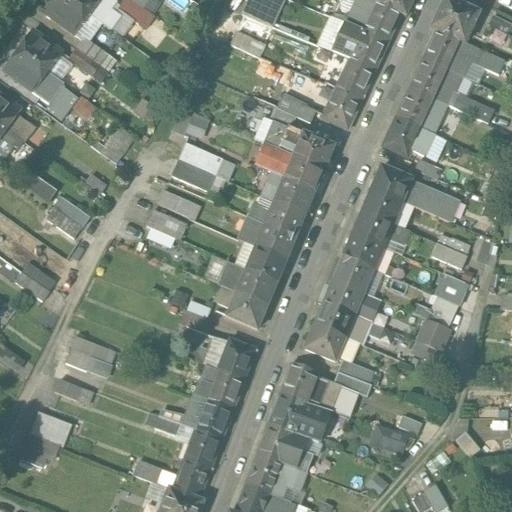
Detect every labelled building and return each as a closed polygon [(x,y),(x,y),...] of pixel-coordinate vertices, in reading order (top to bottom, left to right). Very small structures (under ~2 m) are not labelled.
[(89,16),(66,0),(54,0),(44,15),(74,36),(89,16)] [(100,0),(66,0),(89,16),(100,0)] [(142,10),(127,0),(124,0),(117,11),(140,29),(150,16),(142,10)] [(149,0),(127,0),(142,10),(149,0)] [(250,0),(245,14),(279,28),(290,0),(250,0)] [(359,0),(341,0),(340,3),(355,10),(359,0)] [(401,15),(372,3),(364,0),(359,0),(355,10),(348,26),(362,33),(388,44),(401,16),(401,15)] [(414,0),(372,0),(372,3),(401,15),(401,16),(406,19),(414,0)] [(479,15),(446,0),(445,0),(431,31),(436,33),(436,32),(465,45),(479,15)] [(355,31),(340,25),(335,36),(351,42),(355,31)] [(62,53),(32,31),(17,52),(47,74),(62,53)] [(465,45),(436,32),(436,33),(423,61),(448,73),(464,80),(471,65),(477,68),(483,53),(465,45)] [(362,33),(349,63),(375,73),(388,44),(362,33)] [(108,56),(84,39),(75,50),(99,68),(108,56)] [(99,68),(75,50),(68,60),(92,77),(99,68)] [(47,74),(17,52),(3,73),(49,106),(60,90),(68,96),(71,91),(47,74)] [(505,63),(483,53),(477,68),(498,78),(505,63)] [(448,73),(423,61),(410,90),(435,102),(448,73)] [(375,73),(349,63),(335,92),(361,102),(375,73)] [(320,88),(304,81),(300,91),(316,98),(320,88)] [(435,102),(410,90),(396,119),(422,131),(435,102)] [(361,102),(335,92),(322,121),(348,132),(361,102)] [(21,111),(0,96),(0,127),(6,131),(21,111)] [(462,115),(444,106),(439,116),(458,125),(462,115)] [(313,116),(294,107),(289,117),(296,120),(308,125),(313,116)] [(289,117),(276,111),(270,123),(290,133),(296,120),(289,117)] [(422,131),(396,119),(383,148),(408,160),(422,131)] [(6,131),(0,127),(0,139),(2,137),(14,146),(18,140),(6,131)] [(119,128),(100,155),(116,167),(135,140),(119,128)] [(334,149),(297,133),(287,156),(324,172),(334,149)] [(222,164),(185,148),(178,162),(215,178),(222,164)] [(324,172),(287,156),(277,178),(285,182),(315,195),(324,172)] [(442,172),(419,163),(415,173),(437,182),(442,172)] [(412,182),(381,169),(372,192),(402,205),(435,219),(443,198),(411,184),(412,182)] [(315,195),(285,182),(275,204),(306,217),(315,195)] [(402,205),(372,192),(362,215),(393,228),(402,205)] [(201,208),(164,193),(158,207),(195,223),(201,208)] [(90,219),(62,200),(55,210),(82,229),(90,219)] [(306,217),(275,204),(271,215),(254,207),(249,220),(296,240),(306,217)] [(82,229),(55,210),(47,221),(74,241),(82,229)] [(187,227),(154,212),(147,229),(180,243),(187,227)] [(393,228),(362,215),(353,238),(383,250),(393,228)] [(296,240),(249,220),(240,242),(256,250),(287,263),(296,240)] [(383,250),(353,238),(343,260),(374,273),(383,250)] [(471,249),(453,241),(452,242),(441,238),(438,247),(467,259),(471,249)] [(287,263),(256,250),(247,272),(277,285),(287,263)] [(374,273),(343,260),(334,283),(364,296),(374,273)] [(49,301),(62,278),(31,261),(18,284),(49,301)] [(247,272),(228,264),(219,287),(237,295),(268,308),(277,285),(247,272)] [(463,287),(445,279),(440,290),(458,298),(463,287)] [(364,296),(334,283),(324,306),(355,319),(364,296)] [(458,298),(440,290),(436,299),(437,300),(455,307),(458,298)] [(268,308),(237,295),(228,318),(258,331),(268,308)] [(209,331),(216,306),(192,300),(186,325),(209,331)] [(455,307),(437,300),(427,323),(428,323),(449,332),(459,309),(455,307)] [(355,319),(324,306),(315,328),(346,341),(355,319)] [(449,332),(428,323),(418,345),(440,355),(450,332),(449,332)] [(384,331),(367,324),(362,334),(379,341),(384,331)] [(346,341),(315,328),(305,351),(336,364),(346,341)] [(256,352),(230,342),(218,372),(244,383),(256,352)] [(92,359),(71,351),(66,365),(86,373),(92,359)] [(318,376),(292,366),(280,396),(307,407),(330,414),(331,414),(342,389),(335,386),(317,379),(318,376)] [(244,383),(218,372),(207,402),(233,412),(244,383)] [(364,385),(339,375),(335,386),(342,389),(359,396),(364,385)] [(82,389),(60,381),(55,394),(77,402),(82,389)] [(307,407),(280,396),(269,426),(294,436),(299,438),(318,445),(330,414),(307,407)] [(233,412),(207,402),(195,432),(222,442),(233,412)] [(186,416),(164,407),(159,419),(182,427),(186,416)] [(406,415),(403,430),(424,435),(427,420),(406,415)] [(294,436),(269,426),(258,456),(284,467),(285,467),(307,475),(314,457),(290,449),(294,436)] [(406,438),(377,429),(373,442),(387,447),(386,451),(401,456),(402,451),(407,452),(414,442),(406,440),(406,438)] [(222,442),(195,432),(184,462),(210,472),(222,442)] [(473,432),(462,440),(477,457),(487,449),(473,432)] [(59,448),(29,436),(20,461),(42,470),(47,458),(55,460),(59,448)] [(284,467),(258,456),(246,486),(282,500),(286,488),(301,493),(308,476),(307,475),(285,467),(284,467)] [(210,472),(184,462),(173,492),(204,505),(204,504),(199,502),(210,472)] [(246,486),(236,511),(295,511),(298,507),(282,500),(246,486)] [(173,492),(169,491),(160,511),(200,511),(204,505),(173,492)] [(424,495),(413,502),(418,511),(426,511),(432,509),(424,495)]
